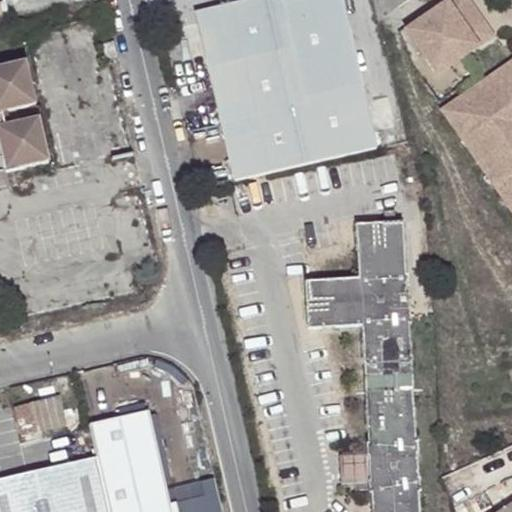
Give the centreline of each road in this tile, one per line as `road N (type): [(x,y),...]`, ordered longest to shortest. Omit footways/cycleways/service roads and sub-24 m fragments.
road 1 (residential): [(198,318),(126,0)]
road 2 (unknown): [(101,189),(18,217),(12,272),(33,295),(109,280),(117,270)]
road 3 (unclassified): [(198,318),(0,362)]
road 4 (residential): [(244,511),(198,318)]
road 5 (unknown): [(101,189),(69,58)]
